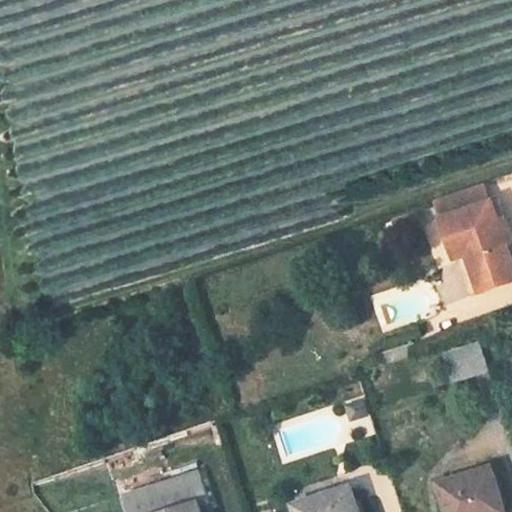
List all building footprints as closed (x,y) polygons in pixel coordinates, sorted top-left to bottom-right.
[(469,258),(482,296),(511,285),(511,257),(508,247),(493,204),(491,205),(484,186),(435,204),(456,263),(469,258)] [(511,237),(499,202),(493,204),(508,247),(511,245),(511,237)] [(393,259),(419,253),(411,214),(384,220),(393,259)] [(469,258),(456,263),(469,300),(482,296),(469,258)] [(483,343),(446,350),(451,381),(489,374),(483,343)] [(404,347),(383,354),(386,363),(407,357),(404,347)] [(353,425),(373,419),(368,399),(347,405),(353,425)] [(507,511),(493,468),(438,485),(446,511),(507,511)] [(202,511),(200,504),(212,500),(203,470),(121,494),(126,511),(202,511)] [(359,511),(352,489),(297,508),(298,511),(359,511)]
